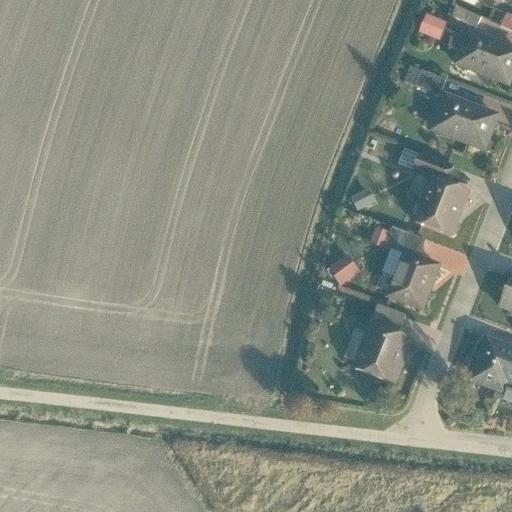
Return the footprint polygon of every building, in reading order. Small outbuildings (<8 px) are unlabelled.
[(480,16),(456,7),(452,19),(476,28),(480,16)] [(426,18),(419,35),(441,44),(448,27),(426,18)] [(511,47),(471,31),(455,69),(511,92),(511,47)] [(412,69),(406,84),(439,98),(445,83),(412,69)] [(448,97),(433,135),(491,158),(506,119),(448,97)] [(439,183),(421,230),(459,244),(478,197),(453,187),(460,170),(423,156),(416,174),(439,183)] [(348,198),(356,215),(377,206),(369,189),(348,198)] [(377,229),(371,244),(386,250),(392,235),(377,229)] [(391,302),(429,316),(446,269),(408,255),(391,302)] [(328,267),(336,284),(357,274),(350,257),(328,267)] [(511,287),(502,314),(511,318),(511,287)] [(321,294),(318,305),(332,309),(335,298),(321,294)] [(378,309),(372,323),(400,333),(405,320),(378,309)] [(360,375),(401,390),(418,342),(377,328),(360,375)] [(511,347),(490,339),(471,387),(506,401),(504,406),(511,408),(511,347)]
